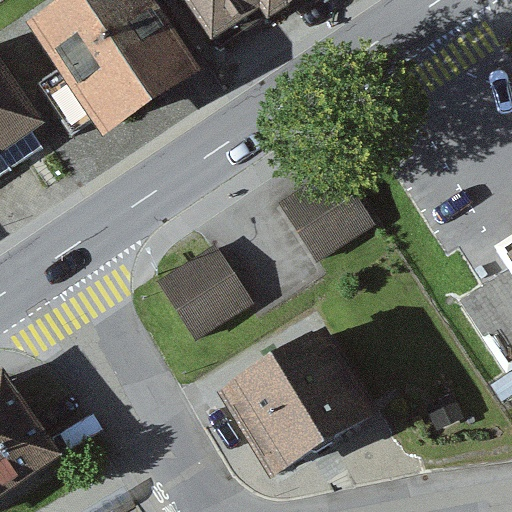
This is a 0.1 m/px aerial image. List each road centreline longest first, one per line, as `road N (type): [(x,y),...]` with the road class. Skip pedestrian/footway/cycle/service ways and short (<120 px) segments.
road 1 (secondary): [(410,21),(43,268)]
road 2 (residential): [(43,268),(211,511)]
road 3 (residential): [(410,21),(446,63),(511,89)]
